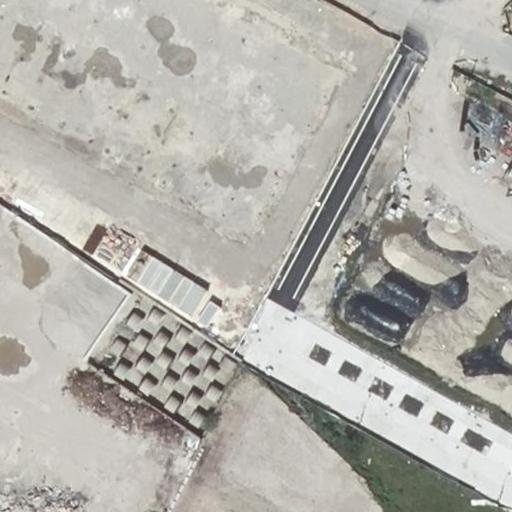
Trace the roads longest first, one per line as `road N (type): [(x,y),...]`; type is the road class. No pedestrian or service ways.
road 1 (residential): [(286,291),(435,0)]
road 2 (unknown): [(402,0),(511,56)]
